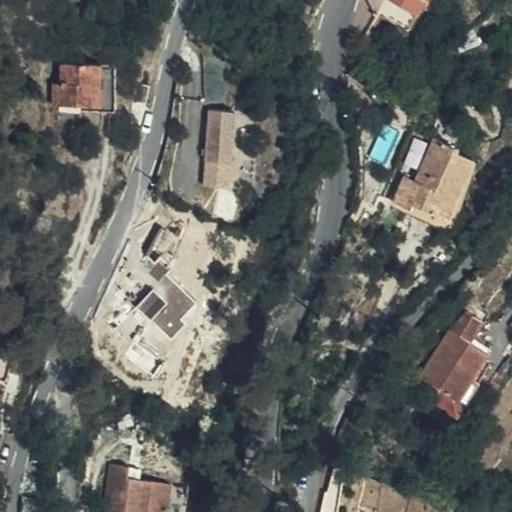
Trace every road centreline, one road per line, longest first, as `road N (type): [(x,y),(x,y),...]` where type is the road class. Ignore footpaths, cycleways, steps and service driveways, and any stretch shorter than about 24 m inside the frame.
road 1 (tertiary): [(188,0),(147,167),(42,401),(7,511)]
road 2 (tertiary): [(275,511),(357,0)]
road 3 (unknown): [(321,511),(355,377),(511,195)]
